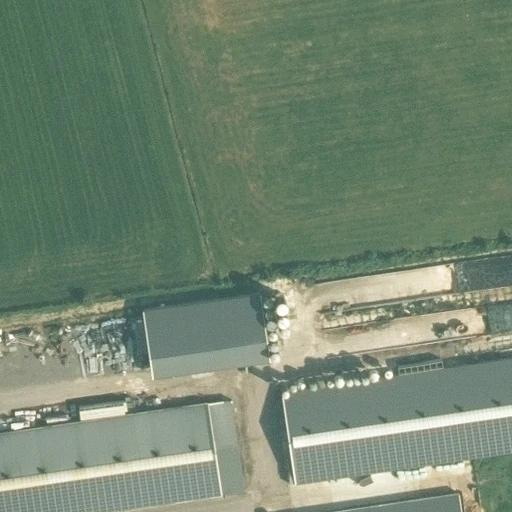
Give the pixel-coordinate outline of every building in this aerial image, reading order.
[(511,254),(316,280),(321,324),(392,315),(389,297),(489,284),(489,280),(511,277),(511,254)] [(259,292),(142,308),(151,376),(268,360),(259,292)] [(511,450),(511,358),(282,393),(295,483),(511,450)] [(207,406),(0,433),(0,511),(106,511),(220,495),(207,406)] [(461,511),(459,493),(327,511),(461,511)]
